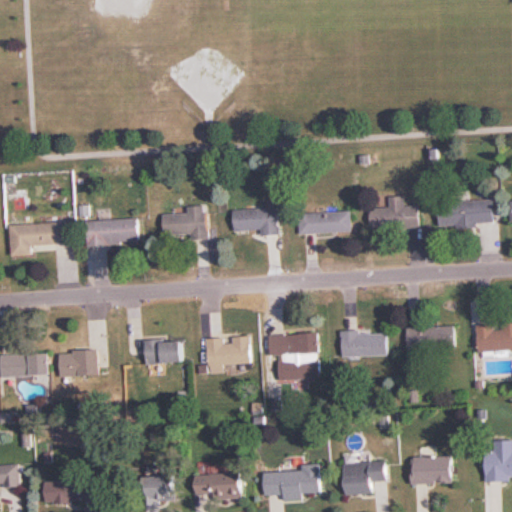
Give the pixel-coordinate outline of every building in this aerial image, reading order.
[(373,229),(424,227),(423,204),(408,205),(408,195),(392,195),(393,206),(373,206),(373,229)] [(498,199),(443,201),(443,226),(499,224),(498,199)] [(165,237),(212,236),(212,204),(190,205),(190,212),(165,213),(165,237)] [(283,207),(239,207),(239,230),(283,230),(283,207)] [(355,210),(302,210),(302,231),(355,231),(355,210)] [(143,217),(91,219),(92,244),(143,242),(143,217)] [(15,254),(36,254),(36,244),(72,243),(72,221),(14,222),(15,254)] [(511,323),(480,324),(480,350),(511,349),(511,323)] [(410,326),(411,348),(459,347),(459,325),(410,326)] [(391,355),(391,331),(343,331),(343,355),(391,355)] [(272,334),(272,355),(283,355),(283,379),(323,378),(322,333),(272,334)] [(227,363),(254,363),(254,335),(235,335),(235,337),(210,338),(210,371),(227,371),(227,363)] [(188,362),(188,339),(148,339),(148,362),(188,362)] [(64,350),(64,376),(103,375),(103,349),(64,350)] [(35,352),(35,374),(55,374),(55,352),(35,352)] [(31,376),(31,354),(5,354),(5,376),(31,376)] [(511,450),(488,450),(488,480),(511,479),(511,450)] [(458,482),(458,455),(415,455),(415,482),(458,482)] [(348,461),(349,494),(377,493),(377,480),(393,480),(392,461),(348,461)] [(269,498),(308,497),(308,493),(325,492),(324,463),(304,463),(304,470),(268,470),(269,498)] [(0,486),(23,486),(22,464),(0,464),(0,486)] [(200,472),(200,496),(250,497),(251,473),(200,472)] [(183,497),(183,473),(150,473),(150,497),(183,497)] [(80,480),(46,480),(46,503),(80,503),(80,480)]
